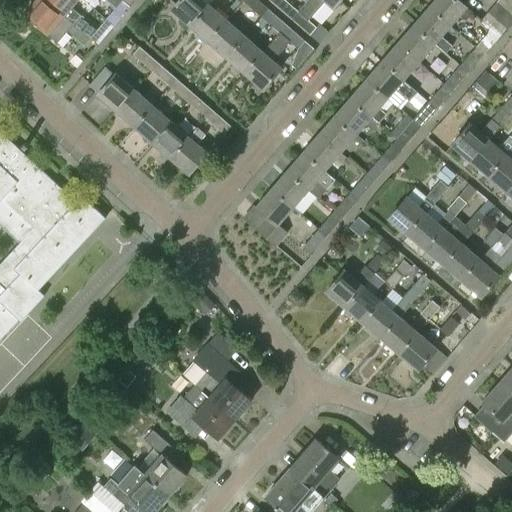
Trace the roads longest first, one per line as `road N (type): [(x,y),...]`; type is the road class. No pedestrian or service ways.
road 1 (residential): [(187,241),(390,0)]
road 2 (residential): [(187,241),(0,64)]
road 3 (residential): [(511,323),(425,424),(316,386)]
road 4 (residential): [(316,386),(187,241)]
road 5 (residential): [(210,511),(316,386)]
